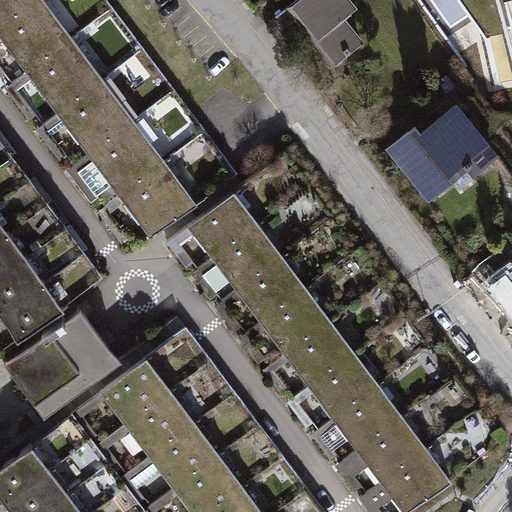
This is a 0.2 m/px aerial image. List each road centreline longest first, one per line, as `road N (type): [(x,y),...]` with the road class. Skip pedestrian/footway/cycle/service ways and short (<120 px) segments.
road 1 (residential): [(0,103),(125,274),(155,258),(345,511)]
road 2 (residential): [(206,0),(511,387)]
